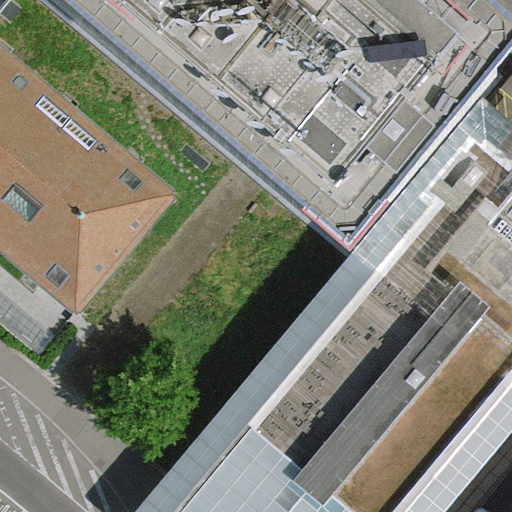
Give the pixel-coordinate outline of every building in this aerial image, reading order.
[(399,0),(60,0),(61,3),(145,74),(259,169),(346,242),(358,240),(395,194),(406,180),(400,175),(431,139),(438,143),(486,83),(485,71),(463,53),(399,0)] [(511,0),(399,0),(463,53),(488,27),(507,50),(511,44),(511,0)] [(0,246),(79,313),(175,197),(0,49),(0,246)] [(241,192),(259,169),(145,74),(127,97),(241,192)] [(511,135),(497,153),(476,135),(413,210),(376,253),(228,429),(326,511),(425,511),(511,409),(511,135)] [(413,210),(395,194),(358,240),(376,253),(413,210)] [(326,511),(228,429),(159,511),(326,511)]
